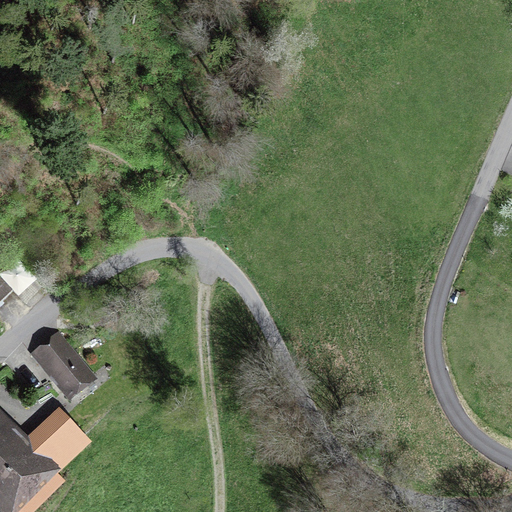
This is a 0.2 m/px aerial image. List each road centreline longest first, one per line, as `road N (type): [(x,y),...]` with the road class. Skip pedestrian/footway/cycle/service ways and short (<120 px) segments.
road 1 (unclassified): [(0,350),(31,318),(93,277),(133,256),(185,246),(232,275),(327,444),(380,487),(444,507),(511,507)]
road 2 (unclassified): [(511,462),(461,425),(436,368),(430,326),(511,114)]
